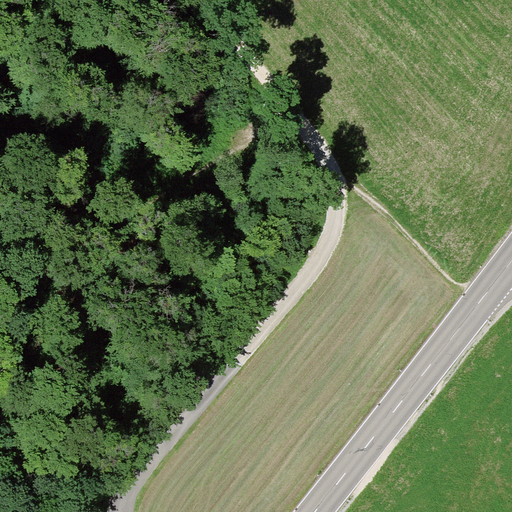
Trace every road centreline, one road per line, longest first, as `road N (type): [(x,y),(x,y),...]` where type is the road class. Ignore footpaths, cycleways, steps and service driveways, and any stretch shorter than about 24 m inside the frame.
road 1 (track): [(117,511),(125,480),(308,276),(333,234),(337,207),(336,173),(323,152),(192,0)]
road 2 (track): [(295,117),(153,189),(0,305)]
road 3 (secondary): [(511,261),(315,511)]
